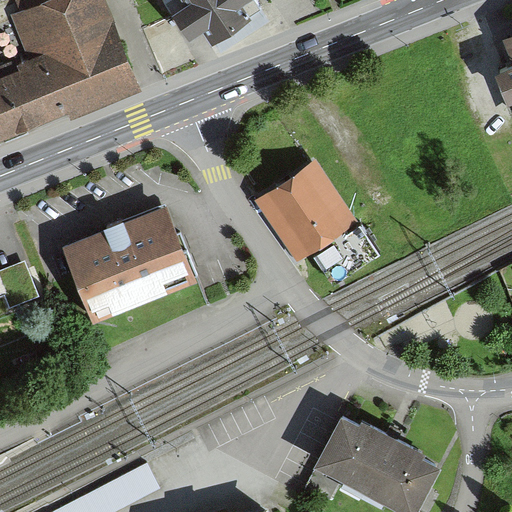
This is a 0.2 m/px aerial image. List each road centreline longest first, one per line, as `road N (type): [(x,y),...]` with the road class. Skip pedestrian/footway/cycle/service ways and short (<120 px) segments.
road 1 (residential): [(0,431),(284,285)]
road 2 (primary): [(189,101),(442,0)]
road 3 (residential): [(169,511),(268,458),(371,364)]
road 4 (unclassified): [(284,285),(216,173),(189,101)]
road 5 (primary): [(0,178),(189,101)]
road 6 (residential): [(448,401),(476,427),(488,459),(475,511)]
